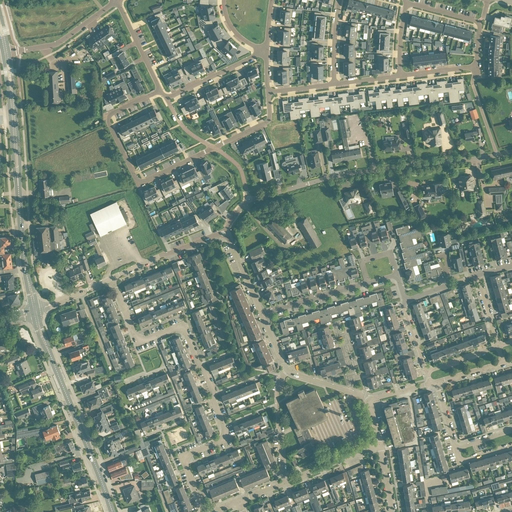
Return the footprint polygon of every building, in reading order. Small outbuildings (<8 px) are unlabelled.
[(345,1),(344,7),(347,8),(346,10),(351,12),(354,1),(352,0),(348,0),(348,2),(345,1)] [(214,12),(213,6),(208,7),(208,2),(200,2),(200,7),(199,7),(201,14),(214,12)] [(281,10),(280,16),(292,17),(293,8),(287,8),(286,11),(281,10)] [(389,10),(386,21),(391,22),(392,20),(395,21),(396,15),(394,14),(394,11),(389,10)] [(202,22),(199,22),(200,27),(203,26),(212,23),(211,19),(215,18),(215,14),(215,12),(214,12),(201,14),(202,22)] [(314,20),(314,21),(325,22),(326,16),(321,15),(321,13),(314,12),(314,15),(316,15),(316,21),(314,20)] [(163,22),(165,22),(161,13),(155,15),(156,19),(151,21),(154,27),(163,22)] [(280,16),(279,22),(285,23),(284,26),(291,26),(292,23),(290,23),(291,17),(292,18),(292,17),(280,16)] [(491,27),(492,27),(491,31),(497,32),(499,33),(501,25),(509,27),(510,26),(511,26),(511,18),(504,16),(503,19),(495,17),(494,23),(493,23),(492,27),(491,27)] [(157,32),(165,27),(163,22),(154,27),(157,32)] [(209,37),(221,30),(221,29),(220,27),(219,27),(218,24),(214,27),(212,23),(203,26),(209,37)] [(346,25),(345,31),(357,32),(358,23),(351,23),(351,26),(346,25)] [(115,34),(112,30),(113,30),(112,29),(109,25),(98,33),(105,43),(108,41),(107,39),(115,34)] [(279,30),(278,36),(291,37),(291,28),(284,27),(284,30),(279,30)] [(159,37),(168,33),(165,28),(157,32),(159,37)] [(378,29),(377,38),(389,39),(390,33),(384,33),(384,30),(378,29)] [(222,42),(220,38),(224,35),(221,30),(209,37),(215,47),(222,42)] [(345,31),(344,37),(350,37),(350,41),(356,41),(357,32),(345,31)] [(312,37),(311,40),(318,41),(318,38),(324,39),(324,33),(312,32),(315,32),(314,37),(312,37)] [(490,35),(490,41),(500,42),(500,37),(503,37),(504,34),(497,32),(496,36),(490,35)] [(105,43),(98,33),(88,40),(91,43),(90,44),(93,49),(97,46),(98,48),(103,45),(105,43)] [(170,38),(168,33),(159,37),(162,42),(170,38)] [(277,39),(277,42),(278,42),(283,43),(283,46),(290,46),(291,37),(278,36),(278,39),(277,39)] [(170,38),(162,42),(164,47),(173,43),(170,38)] [(224,55),(233,45),(228,41),(225,44),(222,42),(215,47),(224,55)] [(344,44),(344,50),(356,50),(354,50),(355,44),(356,44),(356,41),(350,41),(350,44),(344,44)] [(173,43),(164,47),(166,52),(166,53),(175,48),(173,43)] [(311,51),(311,52),(323,52),(323,46),(318,46),(318,43),(312,43),(311,51)] [(377,49),(376,53),(383,53),(383,50),(388,50),(389,44),(378,44),(378,49),(377,49)] [(238,59),(236,54),(234,53),(238,49),(233,45),(224,55),(229,60),(230,60),(231,62),(238,59)] [(175,48),(166,53),(169,58),(174,56),(176,59),(181,56),(180,53),(181,52),(179,47),(175,48)] [(498,55),(499,52),(499,48),(489,47),(488,53),(489,54),(489,56),(493,56),(493,54),(498,54),(498,55)] [(277,50),(277,56),(289,57),(289,51),(290,51),(290,48),(283,48),(283,51),(277,50)] [(119,49),(107,56),(109,59),(113,57),(116,63),(126,58),(125,55),(126,55),(124,52),(123,52),(123,51),(122,52),(120,53),(119,49)] [(344,50),(344,55),(349,56),(349,59),(355,59),(356,50),(344,50)] [(311,57),(310,60),(317,61),(318,58),(323,58),(323,52),(311,52),(311,57)] [(376,54),(376,63),(388,64),(388,58),(383,57),(383,55),(376,54)] [(488,62),(498,62),(498,58),(501,58),(501,56),(500,56),(498,56),(498,55),(498,54),(493,54),(493,56),(489,56),(488,56),(488,62)] [(277,56),(277,62),(283,63),(283,66),(289,66),(289,62),(287,62),(287,57),(289,57),(277,56)] [(206,57),(195,62),(200,73),(205,70),(204,67),(210,65),(206,57)] [(130,64),(126,58),(116,63),(113,65),(114,64),(117,68),(118,67),(120,69),(124,67),(124,68),(127,66),(127,65),(130,64)] [(349,62),(343,62),(343,68),(355,68),(355,59),(349,59),(349,62)] [(200,73),(195,62),(183,68),(187,75),(193,73),(194,76),(200,73)] [(317,62),(310,62),(311,72),(323,71),(323,65),(317,65),(317,62)] [(376,63),(376,74),(383,73),(383,69),(388,69),(388,64),(376,63)] [(283,70),(277,70),(277,76),(289,76),(289,67),(283,67),(283,70)] [(184,75),(181,68),(178,70),(178,71),(173,74),(178,84),(183,81),(181,76),(184,75)] [(257,68),(256,68),(252,70),(249,71),(247,72),(247,74),(245,75),(249,83),(255,80),(254,76),(259,74),(258,72),(259,72),(257,68)] [(355,68),(343,68),(344,74),(349,74),(349,77),(356,77),(355,68)] [(501,68),(489,69),(489,70),(488,70),(488,73),(489,73),(489,75),(492,75),(492,78),(492,79),(501,77),(501,68)] [(74,70),(67,71),(68,89),(75,88),(74,70)] [(57,71),(47,72),(49,103),(59,103),(59,100),(62,100),(62,94),(59,94),(58,90),(57,71)] [(114,71),(106,75),(109,79),(117,75),(114,71)] [(140,81),(142,80),(138,71),(134,73),(137,79),(128,83),(131,90),(135,88),(137,92),(140,90),(141,90),(144,88),(142,85),(140,82),(140,81)] [(323,71),(311,72),(311,82),(318,81),(318,78),(323,78),(323,71)] [(178,84),(173,74),(168,76),(167,75),(164,77),(167,83),(170,82),(172,86),(178,84)] [(289,76),(277,76),(278,82),(283,82),(283,86),(290,85),(289,76)] [(239,80),(238,77),(232,80),(236,89),(248,83),(245,77),(239,80)] [(452,83),(454,102),(460,101),(458,90),(464,90),(463,78),(457,79),(458,82),(457,83),(455,83),(454,83),(452,83)] [(236,89),(232,80),(226,82),(228,85),(222,88),(225,94),(236,89)] [(452,83),(451,83),(450,83),(448,84),(447,84),(447,80),(442,81),(443,92),(448,92),(450,103),(454,102),(452,83)] [(120,83),(122,87),(115,90),(120,101),(120,102),(124,100),(123,99),(127,97),(126,95),(123,90),(124,89),(125,89),(128,88),(124,81),(120,83)] [(432,86),(434,102),(439,101),(438,93),(443,92),(442,81),(437,82),(437,85),(436,85),(433,86),(432,86)] [(422,84),(423,95),(428,94),(429,102),(434,102),(432,86),(431,86),(430,86),(428,86),(427,86),(427,83),(422,84)] [(423,95),(422,84),(417,84),(417,88),(416,88),(414,88),(413,88),(412,88),(414,104),(419,104),(418,95),(423,95)] [(401,86),(403,106),(404,105),(403,97),(408,97),(409,105),(414,104),(412,88),(410,88),(407,89),(406,85),(401,86)] [(390,87),(393,107),(392,99),(397,98),(398,106),(403,106),(401,86),(401,89),(401,90),(400,90),(399,90),(398,90),(396,90),(395,87),(390,87)] [(217,87),(211,90),(216,99),(221,97),(221,96),(224,94),(221,88),(218,90),(217,87)] [(379,89),(382,108),(381,100),(386,99),(387,108),(393,107),(390,87),(390,91),(389,91),(388,91),(387,91),(386,91),(386,92),(386,91),(385,92),(384,88),(379,89)] [(379,89),(379,92),(377,93),(377,92),(376,93),(375,93),(374,93),(373,90),(368,90),(369,101),(375,101),(376,109),(382,108),(379,89)] [(118,102),(120,101),(115,90),(107,94),(108,96),(104,98),(105,101),(106,105),(111,103),(112,104),(116,102),(116,103),(118,102)] [(216,99),(211,90),(206,92),(207,95),(204,96),(207,102),(210,101),(211,102),(216,99)] [(359,95),(353,95),(355,111),(361,111),(360,103),(365,102),(366,102),(366,101),(364,91),(364,90),(364,91),(359,91),(359,92),(359,95)] [(355,111),(353,95),(349,96),(349,95),(348,93),(348,92),(348,93),(343,93),(344,105),(350,104),(351,112),(355,111)] [(344,105),(343,93),(338,94),(338,97),(334,98),(336,114),(340,113),(339,105),(344,105)] [(336,114),(334,98),(329,98),(328,96),(329,96),(328,95),(324,96),(323,96),(325,107),(330,106),(331,114),(336,114)] [(325,107),(323,96),(319,96),(318,96),(318,97),(318,100),(314,100),(316,116),(321,116),(319,108),(325,107)] [(196,97),(191,100),(195,109),(206,103),(203,97),(198,100),(196,97)] [(316,116),(314,100),(309,101),(309,98),(309,97),(308,97),(308,98),(304,98),(303,98),(305,109),(310,109),(311,117),(316,116)] [(305,109),(303,98),(299,99),(298,99),(299,102),(294,103),(296,119),(301,118),(300,110),(305,109)] [(191,100),(185,102),(186,105),(181,108),(184,114),(195,109),(191,100)] [(296,119),(294,103),(288,103),(288,101),(288,100),(287,100),(283,101),(282,101),(284,112),(290,111),(291,119),(296,119)] [(258,101),(250,105),(248,102),(245,104),(245,105),(248,110),(251,109),(254,116),(257,114),(257,115),(260,114),(260,113),(261,112),(260,110),(262,109),(260,105),(258,101)] [(236,114),(240,122),(247,119),(245,115),(249,113),(248,110),(245,105),(242,107),(243,108),(240,110),(241,111),(236,114)] [(155,109),(149,112),(155,123),(160,121),(160,120),(163,119),(159,111),(156,112),(155,109)] [(446,124),(442,110),(435,112),(439,126),(446,124)] [(234,126),(230,119),(234,117),(231,111),(227,113),(227,114),(225,115),(227,118),(220,121),(223,125),(224,125),(226,129),(234,126)] [(155,123),(149,112),(144,115),(149,125),(150,125),(149,123),(153,121),(154,123),(155,123)] [(149,125),(144,115),(140,117),(145,127),(149,125)] [(219,129),(222,127),(217,116),(212,118),(214,122),(204,127),(206,131),(210,129),(213,134),(220,131),(219,129)] [(145,127),(140,117),(135,119),(140,130),(145,127)] [(350,127),(348,128),(346,118),(340,120),(343,137),(347,137),(348,136),(351,136),(350,132),(350,127)] [(140,130),(135,119),(130,122),(135,132),(134,130),(139,128),(140,130)] [(135,132),(130,122),(125,124),(130,135),(131,135),(130,134),(135,132)] [(408,122),(402,123),(402,126),(402,127),(404,139),(404,140),(411,138),(409,125),(408,122)] [(130,135),(125,124),(120,127),(121,130),(118,131),(122,139),(125,138),(130,135)] [(329,127),(326,128),(321,129),(324,142),(332,140),(330,131),(329,127)] [(441,137),(441,135),(440,128),(432,129),(429,129),(428,129),(428,130),(428,131),(424,132),(425,142),(430,141),(431,146),(432,145),(432,146),(436,145),(441,144),(441,138),(441,137)] [(477,135),(481,134),(480,128),(476,129),(477,131),(473,132),(465,133),(465,135),(466,140),(467,140),(469,140),(469,139),(474,139),(473,135),(477,134),(477,135)] [(323,142),(320,129),(312,131),(315,144),(323,142)] [(254,138),(253,139),(259,152),(257,148),(261,146),(261,145),(267,142),(263,134),(254,138)] [(399,139),(398,137),(393,137),(393,139),(387,140),(383,141),(384,146),(385,151),(401,149),(400,144),(399,140),(399,139)] [(259,152),(253,139),(250,140),(248,141),(242,144),(243,145),(239,147),(243,155),(248,152),(248,151),(252,149),(253,150),(257,148),(259,152)] [(175,141),(170,143),(174,151),(179,149),(175,141)] [(174,151),(170,143),(166,146),(170,154),(174,151)] [(170,154),(166,146),(161,148),(165,156),(170,154)] [(349,150),(349,146),(344,147),(345,150),(331,153),(332,158),(333,162),(347,160),(362,157),(361,152),(360,148),(354,149),(349,150)] [(165,156),(161,148),(156,150),(160,158),(165,156)] [(160,158),(156,150),(151,153),(155,161),(160,158)] [(273,169),(279,168),(275,150),(275,152),(269,154),(272,166),(268,167),(267,162),(259,164),(263,180),(263,178),(270,176),(271,178),(269,170),(273,169)] [(316,167),(320,166),(318,152),(309,154),(310,160),(311,163),(312,168),(313,167),(314,168),(316,167)] [(155,161),(151,153),(146,155),(150,163),(155,161)] [(300,164),(304,163),(302,154),(298,156),(298,157),(284,162),(283,162),(282,163),(282,164),(282,165),(282,166),(283,167),(284,168),(285,168),(287,167),(288,168),(289,171),(290,174),(292,173),(292,174),(295,173),(295,172),(297,171),(297,170),(299,169),(299,168),(298,166),(298,164),(300,164)] [(150,163),(146,155),(141,157),(145,166),(150,163)] [(145,166),(141,157),(136,160),(140,168),(145,166)] [(203,170),(200,171),(202,176),(206,183),(209,181),(206,176),(210,174),(209,172),(212,171),(211,170),(213,169),(212,167),(213,167),(212,164),(211,164),(210,163),(208,164),(207,161),(202,163),(202,164),(200,165),(203,170)] [(493,179),(498,178),(511,175),(511,165),(491,170),(493,179)] [(194,167),(189,169),(194,180),(194,179),(199,177),(199,178),(202,176),(200,171),(199,170),(197,172),(194,167)] [(194,180),(189,169),(184,172),(189,182),(194,180)] [(189,182),(184,172),(179,174),(181,179),(178,180),(181,186),(189,182)] [(469,176),(465,177),(465,176),(460,176),(460,177),(458,178),(460,189),(469,188),(469,190),(474,190),(474,185),(474,182),(473,182),(472,179),(472,176),(469,176)] [(172,178),(167,180),(172,191),(177,189),(180,188),(176,180),(174,181),(172,178)] [(53,188),(49,189),(48,179),(45,179),(40,180),(41,197),(46,196),(50,196),(54,195),(53,188)] [(172,191),(167,180),(161,183),(163,186),(160,187),(164,196),(167,194),(172,191)] [(227,180),(210,188),(214,193),(220,188),(221,190),(228,199),(229,198),(233,195),(228,188),(229,188),(228,184),(226,185),(225,184),(228,183),(227,180)] [(392,182),(379,184),(381,193),(386,192),(386,193),(387,193),(387,196),(394,195),(392,182)] [(441,186),(440,186),(439,183),(432,184),(430,184),(430,185),(422,186),(423,196),(428,196),(428,195),(431,195),(431,196),(434,195),(435,200),(441,199),(441,195),(440,191),(441,190),(442,190),(442,189),(442,188),(442,187),(441,186)] [(155,186),(149,189),(155,200),(163,196),(159,188),(156,190),(155,186)] [(360,199),(357,188),(353,190),(350,190),(350,191),(345,193),(346,197),(344,198),(344,197),(339,199),(342,205),(347,203),(346,202),(347,202),(348,203),(348,202),(355,200),(355,201),(356,200),(356,201),(357,202),(358,203),(359,202),(360,202),(360,200),(360,199)] [(155,200),(149,189),(143,191),(145,195),(142,196),(146,204),(149,203),(149,201),(154,199),(154,200),(155,200)] [(409,207),(404,197),(398,200),(403,210),(409,207)] [(493,210),(485,211),(484,200),(477,201),(478,210),(477,210),(478,218),(487,217),(486,214),(493,212),(493,210)] [(368,213),(374,210),(370,201),(364,204),(368,213)] [(126,224),(116,202),(103,208),(114,230),(126,224)] [(215,211),(218,209),(214,204),(206,209),(206,208),(205,208),(212,218),(217,214),(215,211)] [(426,216),(420,204),(413,207),(420,219),(426,216)] [(98,229),(99,231),(101,236),(114,230),(103,208),(90,214),(94,222),(98,229)] [(212,218),(205,208),(198,214),(202,220),(205,218),(207,221),(212,218)] [(201,221),(197,215),(196,214),(190,217),(189,216),(194,226),(199,224),(199,223),(201,221)] [(194,226),(189,216),(184,218),(189,228),(194,226)] [(284,244),(292,236),(274,217),(266,225),(284,244)] [(189,228),(184,218),(185,219),(180,221),(179,219),(185,231),(189,228)] [(313,249),(317,246),(322,244),(307,218),(298,223),(313,249)] [(185,231),(179,219),(174,221),(179,231),(184,229),(185,231)] [(380,228),(379,222),(378,220),(373,221),(374,223),(376,231),(377,231),(379,238),(382,237),(383,239),(383,240),(385,240),(389,238),(386,228),(380,230),(380,228)] [(174,221),(170,223),(175,234),(179,231),(174,221)] [(469,231),(467,224),(463,224),(463,222),(458,223),(461,235),(465,234),(465,232),(469,231)] [(175,234),(170,223),(165,225),(170,236),(175,234)] [(170,236),(165,225),(157,229),(161,237),(164,236),(165,238),(170,236)] [(380,241),(379,238),(377,231),(376,231),(371,232),(371,231),(371,230),(370,225),(365,226),(370,241),(373,240),(374,242),(374,243),(376,242),(380,241)] [(410,231),(408,225),(396,228),(397,232),(397,234),(398,234),(399,238),(421,232),(419,227),(413,229),(413,230),(410,231)] [(50,227),(48,227),(36,228),(38,251),(50,250),(56,250),(55,241),(57,241),(59,240),(63,240),(62,233),(59,232),(58,226),(51,226),(50,227)] [(356,229),(355,226),(351,227),(352,230),(354,236),(355,237),(349,239),(352,249),(356,248),(358,248),(358,247),(358,244),(361,244),(358,236),(359,236),(356,229)] [(370,241),(365,226),(361,227),(363,233),(364,233),(364,234),(359,236),(358,236),(361,244),(361,247),(365,245),(367,245),(367,244),(367,242),(370,241)] [(100,248),(95,238),(97,238),(93,231),(92,231),(90,232),(85,234),(90,245),(94,243),(96,249),(100,257),(96,259),(95,258),(93,259),(94,262),(97,261),(97,262),(96,263),(99,268),(103,265),(107,263),(103,256),(106,255),(104,252),(102,253),(100,248)] [(422,236),(425,235),(423,231),(421,232),(399,238),(401,242),(400,242),(400,243),(400,245),(401,248),(402,248),(414,244),(412,239),(413,238),(415,238),(422,236)] [(501,238),(504,237),(502,232),(500,233),(490,235),(491,240),(492,240),(501,238)] [(440,241),(439,241),(440,245),(441,245),(441,246),(447,245),(450,244),(458,242),(457,238),(450,240),(449,234),(448,234),(441,235),(442,240),(440,240),(440,241)] [(6,244),(10,244),(9,237),(5,237),(0,237),(0,254),(5,254),(4,247),(3,247),(3,246),(6,245),(6,244)] [(478,238),(472,239),(472,237),(465,239),(466,241),(467,247),(467,246),(479,244),(478,238)] [(417,248),(424,246),(423,242),(414,244),(402,248),(403,252),(402,252),(402,253),(402,255),(403,258),(404,258),(416,255),(416,254),(414,249),(415,248),(417,248)] [(255,271),(262,268),(260,264),(264,262),(261,255),(265,254),(262,247),(249,252),(253,259),(255,262),(252,263),(255,271)] [(200,258),(202,257),(200,252),(196,254),(192,255),(192,256),(186,258),(189,267),(194,265),(201,262),(201,261),(200,258)] [(404,258),(405,262),(405,264),(404,264),(405,268),(406,268),(413,266),(418,265),(417,258),(419,258),(426,256),(425,252),(416,254),(416,255),(404,258)] [(460,257),(452,259),(455,270),(463,269),(461,261),(465,261),(463,252),(459,253),(460,257)] [(354,277),(359,275),(352,254),(348,256),(350,263),(350,262),(351,265),(345,267),(349,278),(349,279),(353,278),(354,278),(355,278),(355,277),(354,277)] [(345,267),(343,257),(338,259),(340,266),(341,265),(341,268),(336,270),(335,270),(338,279),(339,282),(343,281),(344,281),(345,280),(345,279),(349,278),(345,267)] [(89,268),(87,264),(86,259),(82,260),(83,264),(74,268),(72,264),(65,267),(67,273),(70,272),(71,275),(73,280),(79,278),(78,277),(83,275),(81,269),(84,268),(85,270),(89,268)] [(0,269),(2,269),(8,268),(12,267),(11,261),(3,262),(3,266),(0,266),(0,269)] [(172,264),(175,272),(181,269),(178,262),(172,264)] [(196,270),(203,267),(201,262),(194,265),(196,270)] [(430,264),(428,264),(427,262),(423,263),(424,265),(427,278),(431,276),(432,277),(436,276),(438,275),(439,275),(439,274),(442,273),(440,266),(431,269),(430,264)] [(335,270),(336,270),(334,264),(330,266),(330,268),(331,271),(332,271),(333,273),(327,274),(329,282),(330,285),(334,284),(335,283),(336,283),(336,282),(335,280),(338,279),(335,270)] [(413,266),(406,268),(406,271),(406,272),(406,274),(408,279),(409,279),(410,283),(422,279),(421,273),(415,275),(413,266)] [(165,269),(168,277),(174,274),(171,267),(165,269)] [(198,276),(206,273),(203,267),(196,270),(198,276)] [(327,274),(327,272),(325,267),(321,268),(321,271),(322,274),(323,274),(324,275),(318,277),(318,275),(317,275),(320,284),(321,287),(325,286),(326,286),(327,286),(327,285),(326,283),(329,282),(327,274)] [(159,271),(163,279),(168,277),(165,269),(159,271)] [(262,278),(263,281),(270,278),(280,274),(278,269),(270,273),(270,274),(269,274),(266,269),(256,273),(258,277),(259,279),(260,279),(262,278)] [(317,275),(318,275),(316,270),(313,271),(312,271),(312,274),(313,277),(314,276),(315,278),(309,280),(311,287),(312,290),(316,289),(317,289),(318,288),(318,287),(317,285),(320,284),(317,275)] [(163,279),(159,271),(154,274),(157,281),(163,279)] [(309,280),(309,278),(307,272),(303,274),(304,278),(305,278),(306,281),(300,282),(301,285),(303,292),(303,293),(307,292),(308,291),(309,291),(309,290),(308,288),(311,287),(309,280)] [(200,282),(208,279),(206,273),(198,276),(200,282)] [(489,277),(490,283),(501,279),(500,274),(499,275),(498,273),(491,274),(492,277),(489,277)] [(148,276),(151,284),(152,286),(154,285),(153,283),(157,281),(154,274),(148,276)] [(6,290),(9,289),(14,288),(13,277),(8,278),(8,275),(9,275),(4,275),(2,276),(2,280),(4,280),(5,281),(6,290)] [(142,278),(145,286),(147,290),(150,288),(148,285),(151,284),(148,276),(142,278)] [(142,278),(136,281),(140,288),(145,286),(142,278)] [(265,286),(267,289),(272,287),(272,288),(281,283),(279,279),(274,281),(274,282),(273,283),(270,278),(263,281),(260,282),(262,286),(263,288),(263,287),(265,286)] [(492,288),(493,287),(503,284),(507,283),(506,282),(508,279),(508,278),(501,279),(490,283),(492,288)] [(200,282),(203,288),(210,285),(208,279),(200,282)] [(292,287),(290,282),(290,280),(284,282),(285,286),(288,296),(292,295),(293,296),(297,295),(299,294),(300,294),(300,293),(303,292),(301,285),(292,287)] [(139,289),(140,288),(136,281),(131,283),(134,291),(139,289)] [(125,285),(129,295),(135,293),(134,291),(131,283),(125,285)] [(460,286),(459,286),(460,291),(461,292),(471,289),(469,284),(464,285),(464,283),(460,284),(460,286)] [(236,288),(230,291),(262,364),(256,367),(263,368),(264,367),(266,366),(268,370),(270,370),(277,371),(276,371),(276,369),(275,368),(276,367),(273,359),(263,338),(262,335),(240,284),(235,286),(236,288)] [(503,284),(493,287),(494,290),(493,291),(494,292),(504,289),(503,284)] [(213,290),(210,285),(203,288),(205,293),(213,290)] [(265,290),(266,293),(265,294),(266,296),(268,301),(269,300),(271,304),(283,299),(280,293),(275,296),(272,288),(272,287),(267,289),(265,290)] [(496,297),(506,294),(509,293),(508,288),(504,289),(494,292),(494,294),(495,294),(496,297)] [(471,289),(461,292),(462,298),(472,295),(471,289)] [(212,301),(218,299),(216,295),(215,295),(213,290),(205,293),(201,295),(205,304),(209,303),(209,302),(212,301)] [(379,307),(385,305),(381,292),(377,294),(376,293),(372,294),(370,295),(369,295),(369,296),(366,297),(368,304),(377,301),(379,307)] [(18,294),(13,295),(9,296),(10,300),(1,302),(2,307),(18,303),(18,302),(19,301),(18,294)] [(100,295),(88,300),(91,310),(96,308),(93,301),(100,298),(101,299),(102,299),(105,305),(113,301),(110,295),(106,297),(105,294),(100,296),(100,295)] [(496,301),(496,302),(507,299),(506,294),(496,297),(497,300),(496,301)] [(461,298),(463,304),(474,301),(472,295),(462,298),(461,298)] [(187,307),(185,302),(184,300),(181,301),(179,297),(176,298),(177,299),(181,309),(187,307)] [(360,306),(368,304),(366,297),(363,298),(363,297),(362,297),(360,298),(356,299),(356,300),(352,301),(356,313),(361,312),(360,306)] [(175,311),(181,309),(177,299),(174,300),(171,301),(175,311)] [(113,301),(105,305),(102,306),(104,311),(115,307),(113,301)] [(169,314),(175,311),(171,301),(165,304),(167,307),(169,314)] [(351,315),(356,313),(352,301),(348,302),(348,301),(343,303),(341,303),(340,303),(341,304),(338,305),(340,312),(348,310),(350,315),(351,315)] [(413,309),(413,311),(425,307),(423,301),(413,304),(414,308),(413,309)] [(476,307),(474,301),(463,304),(465,310),(476,307)] [(393,307),(392,307),(391,304),(387,305),(380,307),(379,308),(380,311),(383,310),(384,315),(395,312),(393,307)] [(499,310),(499,312),(499,313),(510,309),(509,304),(499,307),(500,310),(499,310)] [(331,315),(340,312),(338,305),(334,306),(334,305),(331,306),(327,307),(327,308),(323,309),(327,322),(331,321),(333,320),(331,315)] [(115,307),(104,311),(106,317),(110,316),(117,313),(115,307)] [(161,309),(164,316),(169,314),(167,307),(161,309)] [(425,307),(413,311),(414,313),(416,313),(417,316),(424,313),(423,310),(426,309),(425,307)] [(477,313),(476,307),(465,310),(466,316),(477,313)] [(158,318),(155,311),(154,309),(149,311),(150,314),(152,321),(158,318)] [(155,311),(158,318),(164,316),(161,309),(155,311)] [(321,324),(327,322),(323,309),(319,311),(319,310),(314,311),(312,312),(312,313),(309,314),(311,321),(320,318),(321,324)] [(192,313),(194,319),(201,316),(199,310),(192,313)] [(65,313),(61,315),(64,323),(69,322),(69,323),(79,320),(76,311),(65,315),(65,313)] [(359,316),(362,315),(361,312),(356,313),(351,315),(352,318),(349,319),(350,324),(361,321),(359,316)] [(419,321),(429,318),(427,312),(424,313),(417,316),(419,321)] [(107,327),(115,324),(120,322),(119,319),(120,319),(117,313),(110,316),(112,321),(106,323),(107,327)] [(468,323),(462,324),(463,328),(475,325),(473,320),(479,318),(477,313),(466,316),(468,323)] [(144,316),(147,323),(152,321),(150,314),(144,316)] [(303,323),(311,321),(309,314),(306,315),(305,314),(303,315),(298,316),(298,317),(295,318),(294,318),(296,325),(298,331),(299,330),(304,329),(302,323),(303,323)] [(194,319),(197,324),(204,321),(202,318),(205,317),(204,315),(201,316),(194,319)] [(138,318),(141,325),(147,323),(144,316),(138,318)] [(291,327),(296,325),(294,318),(291,319),(291,318),(290,318),(288,319),(284,320),(284,321),(280,322),(283,335),(284,335),(289,333),(288,328),(291,327)] [(430,318),(429,318),(419,321),(421,327),(428,325),(432,323),(430,318)] [(197,324),(199,330),(206,327),(204,321),(197,324)] [(239,346),(241,345),(235,323),(231,321),(239,346)] [(362,326),(361,321),(350,324),(352,329),(361,327),(362,326)] [(389,330),(387,330),(388,333),(399,330),(398,326),(399,326),(400,325),(399,322),(398,322),(397,321),(387,324),(389,330)] [(113,332),(121,329),(118,323),(111,326),(113,332)] [(475,333),(486,329),(485,323),(473,327),(475,333)] [(428,325),(421,327),(423,333),(433,329),(432,325),(429,326),(428,325)] [(199,330),(201,336),(208,333),(207,330),(210,329),(209,326),(206,327),(199,330)] [(320,334),(330,331),(328,326),(324,327),(321,328),(318,329),(319,331),(312,333),(313,336),(320,334)] [(115,338),(123,335),(121,329),(113,332),(115,338)] [(433,329),(423,333),(425,339),(429,337),(437,335),(435,329),(433,329)] [(355,334),(353,334),(354,337),(356,337),(356,338),(367,335),(365,330),(362,331),(355,334)] [(400,332),(399,330),(388,333),(389,336),(390,341),(391,341),(404,337),(402,331),(400,332)] [(201,336),(203,341),(213,337),(211,332),(208,333),(201,336)] [(83,340),(78,339),(76,334),(64,338),(66,345),(72,343),(73,345),(76,344),(76,346),(84,343),(83,340)] [(115,345),(118,344),(125,341),(123,335),(115,338),(113,339),(115,345)] [(368,340),(367,335),(356,338),(358,343),(368,340)] [(477,337),(479,344),(486,342),(484,335),(477,337)] [(172,339),(175,345),(182,343),(179,337),(172,339)] [(219,352),(217,347),(216,343),(213,337),(203,341),(206,347),(207,347),(208,350),(211,349),(212,354),(219,352)] [(479,344),(477,337),(470,340),(473,347),(479,344)] [(11,347),(10,347),(8,339),(0,340),(0,348),(5,348),(5,352),(11,351),(10,350),(11,350),(11,347)] [(329,347),(334,345),(333,340),(322,344),(324,348),(325,352),(326,351),(326,348),(329,347)] [(464,342),(466,349),(473,347),(470,340),(464,342)] [(118,344),(120,350),(128,347),(125,341),(118,344)] [(406,346),(405,341),(395,345),(392,345),(393,346),(391,348),(392,350),(396,349),(406,346)] [(464,342),(457,344),(460,352),(466,349),(464,342)] [(72,360),(77,358),(82,356),(84,356),(83,352),(86,351),(85,347),(89,346),(88,343),(82,345),(83,348),(70,352),(72,360)] [(176,348),(173,349),(174,352),(184,348),(182,343),(175,345),(176,348)] [(306,345),(306,343),(301,345),(305,357),(310,356),(308,351),(306,345)] [(451,347),(453,354),(460,352),(457,344),(451,347)] [(300,359),(305,357),(301,345),(296,346),(296,348),(300,359)] [(361,353),(371,350),(373,349),(372,347),(370,348),(370,345),(359,348),(361,353)] [(291,347),(291,346),(288,347),(289,351),(287,351),(290,362),(295,360),(291,347)] [(296,348),(295,349),(294,346),(291,347),(295,360),(300,359),(296,348)] [(408,351),(406,346),(396,349),(398,354),(394,355),(395,358),(408,354),(407,351),(408,351)] [(120,356),(130,352),(128,347),(120,350),(117,351),(119,357),(120,356)] [(247,365),(251,366),(250,362),(248,363),(242,347),(240,348),(247,365)] [(441,350),(438,351),(440,359),(447,356),(444,349),(443,347),(441,348),(441,350)] [(444,349),(447,356),(453,354),(451,347),(444,349)] [(186,354),(184,348),(174,352),(177,358),(186,354)] [(437,349),(430,352),(431,354),(433,359),(434,361),(434,362),(438,360),(440,359),(438,351),(437,349)] [(373,355),(371,350),(361,353),(362,358),(373,355)] [(123,362),(125,361),(132,358),(130,352),(120,356),(123,362)] [(186,354),(177,358),(179,363),(188,359),(186,354)] [(402,364),(413,361),(411,356),(409,357),(408,354),(395,358),(396,361),(401,360),(402,364)] [(9,359),(5,360),(7,365),(14,362),(14,363),(16,362),(21,375),(26,373),(31,371),(31,370),(29,366),(27,366),(25,361),(21,362),(20,359),(19,355),(14,357),(9,359)] [(232,356),(227,359),(229,366),(235,363),(232,356)] [(339,359),(339,360),(336,361),(335,357),(333,358),(334,362),(337,372),(342,371),(341,368),(340,365),(340,363),(345,361),(344,358),(339,359)] [(125,361),(125,362),(127,367),(134,364),(132,358),(125,361)] [(186,367),(191,365),(188,359),(179,363),(178,364),(179,367),(179,368),(177,368),(178,370),(180,370),(184,368),(186,367)] [(227,359),(221,361),(224,368),(225,371),(230,369),(229,366),(227,359)] [(365,368),(375,365),(374,360),(363,363),(365,368)] [(82,362),(78,364),(79,365),(74,366),(75,369),(74,369),(76,373),(84,370),(90,368),(88,361),(82,363),(82,362)] [(218,370),(224,368),(221,361),(215,363),(218,370)] [(215,363),(209,366),(212,373),(218,370),(215,363)] [(322,376),(327,375),(324,364),(319,366),(322,376)] [(374,370),(377,370),(375,365),(365,368),(366,373),(371,371),(374,370)] [(90,368),(86,370),(87,375),(95,374),(100,373),(106,372),(105,366),(90,369),(90,368)] [(403,375),(415,371),(414,366),(403,369),(404,372),(402,372),(403,375)] [(191,371),(186,373),(184,373),(185,376),(181,378),(183,381),(186,379),(193,377),(191,371)] [(164,383),(165,382),(170,380),(167,373),(161,376),(164,383)] [(509,382),(507,374),(500,376),(503,384),(509,382)] [(156,378),(158,385),(164,383),(161,376),(156,378)] [(494,378),(495,383),(496,385),(495,386),(497,392),(501,391),(499,385),(503,384),(500,376),(494,378)] [(195,382),(193,377),(186,379),(188,385),(195,382)] [(153,387),(158,385),(156,378),(153,379),(152,378),(150,379),(150,380),(153,387)] [(368,384),(367,384),(368,385),(368,386),(369,387),(369,388),(378,385),(382,384),(381,379),(380,379),(368,383),(368,384)] [(492,387),(491,384),(490,379),(483,381),(486,388),(492,387)] [(19,386),(21,391),(23,395),(30,392),(28,388),(31,387),(35,398),(31,399),(32,402),(38,401),(39,400),(39,399),(38,396),(38,395),(44,392),(41,386),(36,388),(35,385),(36,384),(35,380),(19,386)] [(93,381),(92,381),(92,380),(89,381),(89,382),(85,384),(81,386),(81,387),(81,388),(82,389),(82,390),(83,391),(84,393),(88,391),(88,392),(102,387),(100,383),(95,385),(93,381)] [(154,390),(153,387),(150,380),(148,381),(147,380),(144,381),(144,382),(147,389),(148,392),(154,390)] [(483,381),(477,383),(479,390),(482,390),(483,391),(484,394),(487,393),(486,388),(483,381)] [(144,382),(139,385),(141,392),(147,389),(144,382)] [(198,388),(195,382),(188,385),(191,391),(198,388)] [(259,389),(256,383),(256,382),(250,385),(253,392),(259,389)] [(471,385),(473,392),(474,395),(480,393),(480,391),(477,383),(471,385)] [(143,395),(141,392),(139,385),(133,387),(136,394),(139,393),(140,396),(140,397),(143,395)] [(250,385),(244,387),(247,394),(253,392),(250,385)] [(471,385),(465,386),(467,394),(473,392),(471,385)] [(458,388),(460,396),(467,394),(465,386),(458,388)] [(101,399),(110,396),(106,387),(102,388),(98,390),(99,394),(87,399),(88,401),(87,402),(89,405),(88,405),(89,409),(90,408),(90,409),(100,405),(100,404),(99,400),(101,399)] [(128,390),(126,391),(127,395),(129,400),(134,398),(134,399),(137,398),(137,397),(136,394),(133,387),(127,389),(128,390)] [(244,387),(239,389),(242,396),(247,394),(244,387)] [(198,388),(191,391),(193,396),(200,394),(198,388)] [(460,396),(458,388),(452,390),(454,398),(460,396)] [(239,389),(233,391),(236,398),(237,401),(243,399),(242,396),(239,389)] [(316,390),(315,390),(314,389),(305,393),(303,389),(298,392),(299,395),(287,402),(288,404),(286,404),(289,411),(286,413),(293,426),(295,430),(298,437),(298,438),(302,446),(304,445),(305,446),(297,449),(298,449),(299,452),(301,451),(301,453),(303,456),(302,456),(303,457),(315,451),(315,450),(314,451),(313,447),(314,447),(314,446),(313,447),(313,445),(313,444),(311,445),(310,444),(311,443),(310,442),(311,442),(310,442),(309,440),(311,439),(312,438),(308,429),(308,428),(309,428),(310,428),(310,429),(310,428),(312,427),(313,428),(313,427),(312,425),(326,418),(326,417),(327,417),(325,412),(326,411),(328,411),(329,410),(328,410),(327,408),(327,407),(326,408),(324,409),(323,408),(324,407),(322,404),(320,398),(316,390)] [(233,391),(227,394),(230,401),(232,404),(237,402),(236,398),(233,391)] [(424,394),(425,400),(433,398),(432,392),(424,394)] [(200,394),(193,396),(195,402),(189,404),(189,403),(183,406),(185,409),(191,407),(200,403),(199,400),(202,399),(200,394)] [(227,394),(222,396),(224,403),(230,401),(227,394)] [(257,401),(255,402),(252,396),(249,397),(251,404),(252,405),(258,403),(257,401)] [(425,400),(422,401),(424,407),(427,406),(435,404),(433,398),(425,400)] [(408,399),(398,402),(388,404),(389,405),(382,407),(385,417),(410,410),(409,403),(408,399)] [(95,420),(96,424),(108,419),(106,414),(113,411),(112,409),(115,407),(113,403),(110,404),(105,406),(106,410),(100,412),(98,413),(99,414),(95,416),(96,419),(95,420)] [(194,415),(197,414),(205,411),(202,405),(201,405),(200,403),(191,407),(192,409),(195,408),(196,411),(193,412),(194,415)] [(47,417),(48,417),(53,415),(49,405),(43,408),(41,404),(32,407),(34,411),(35,412),(38,418),(41,419),(44,418),(44,417),(46,416),(47,417)] [(427,406),(429,412),(437,410),(435,404),(427,406)] [(464,405),(461,406),(457,407),(458,414),(466,412),(464,405)] [(19,418),(31,413),(28,407),(16,412),(16,413),(14,414),(16,419),(19,418)] [(175,409),(177,416),(183,414),(180,407),(175,409)] [(177,416),(175,409),(169,411),(172,418),(177,416)] [(410,410),(385,417),(388,427),(410,420),(410,418),(411,418),(410,410)] [(439,416),(437,410),(429,412),(431,418),(439,416)] [(501,412),(504,420),(510,418),(507,410),(501,412)] [(163,413),(166,420),(172,418),(169,411),(163,413)] [(197,414),(200,419),(207,416),(205,411),(197,414)] [(494,411),(489,413),(492,424),(498,422),(495,414),(495,412),(494,411)] [(466,412),(458,414),(460,420),(468,418),(466,412)] [(502,421),(504,420),(501,412),(499,413),(495,414),(498,422),(502,421)] [(158,416),(160,423),(166,420),(163,413),(158,416)] [(489,416),(483,418),(486,427),(486,426),(489,425),(492,424),(489,413),(488,413),(489,416)] [(152,418),(150,415),(145,417),(146,420),(149,427),(155,425),(152,418)] [(257,417),(259,424),(260,427),(266,425),(262,415),(257,417)] [(158,416),(152,418),(155,425),(160,423),(158,416)] [(200,419),(202,425),(209,422),(207,416),(200,419)] [(440,422),(439,416),(431,418),(432,424),(440,422)] [(257,417),(251,420),(254,427),(259,424),(257,417)] [(460,420),(462,426),(470,424),(468,418),(460,420)] [(120,429),(120,428),(123,427),(122,423),(118,425),(117,421),(110,424),(108,419),(96,424),(98,428),(99,427),(101,430),(105,429),(106,431),(113,427),(115,431),(120,429)] [(141,423),(138,424),(140,430),(143,429),(143,430),(149,427),(146,420),(141,423)] [(251,420),(245,422),(248,429),(254,427),(251,420)] [(410,420),(388,427),(391,435),(411,429),(410,421),(410,420)] [(202,425),(204,430),(211,428),(209,422),(202,425)] [(249,431),(248,429),(245,422),(240,424),(242,431),(245,430),(246,432),(249,431)] [(434,430),(442,428),(440,422),(432,424),(434,430)] [(240,424),(234,426),(237,433),(242,431),(240,424)] [(470,424),(462,426),(464,433),(471,431),(470,424)] [(48,426),(17,432),(17,437),(36,433),(36,434),(41,433),(42,434),(45,442),(51,440),(51,438),(52,437),(53,440),(60,437),(59,434),(60,433),(60,431),(58,427),(57,425),(54,426),(49,428),(48,426)] [(212,428),(211,428),(204,430),(206,434),(208,438),(211,437),(210,435),(214,433),(212,430),(213,430),(213,429),(213,428),(212,428)] [(412,437),(415,437),(413,428),(411,429),(391,435),(393,443),(393,444),(394,444),(395,444),(395,445),(396,445),(399,444),(399,445),(404,443),(405,443),(412,441),(412,440),(412,439),(413,438),(412,437)] [(105,446),(107,450),(118,445),(116,441),(121,440),(127,434),(126,430),(116,434),(117,437),(109,440),(109,442),(105,443),(106,446),(105,446)] [(438,434),(433,435),(429,436),(431,442),(439,440),(438,434)] [(261,481),(263,480),(264,481),(268,479),(268,478),(269,477),(270,478),(267,470),(270,469),(269,467),(270,467),(268,462),(275,460),(273,455),(272,455),(271,454),(272,453),(270,448),(269,449),(268,447),(269,447),(268,442),(266,443),(266,441),(267,440),(258,443),(258,441),(254,443),(255,445),(256,445),(265,468),(240,478),(239,476),(234,478),(235,479),(209,489),(209,488),(206,489),(208,492),(210,492),(214,500),(218,498),(218,497),(220,496),(220,497),(225,495),(224,494),(226,493),(226,495),(231,493),(231,492),(232,491),(233,492),(237,490),(237,489),(239,488),(239,489),(237,483),(241,481),(244,489),(249,487),(249,486),(250,485),(251,486),(255,484),(255,483),(257,482),(257,484),(262,482),(261,481)] [(439,440),(431,442),(433,448),(441,446),(439,440)] [(64,441),(54,445),(55,447),(57,452),(60,451),(66,448),(68,451),(75,448),(72,441),(65,444),(64,441)] [(152,447),(155,453),(164,448),(162,443),(159,444),(158,441),(152,443),(154,447),(152,447)] [(124,447),(122,448),(121,444),(118,445),(107,450),(108,454),(109,453),(110,455),(114,454),(115,455),(116,454),(125,451),(124,447)] [(136,451),(141,449),(139,450),(137,445),(128,449),(129,454),(136,451)] [(146,446),(141,447),(144,457),(150,454),(147,445),(146,446)] [(441,446),(433,448),(435,454),(443,452),(441,446)] [(167,454),(164,448),(155,453),(157,458),(160,457),(167,454)] [(141,449),(136,451),(139,460),(144,458),(141,449)] [(238,450),(232,452),(235,459),(241,457),(238,450)] [(232,452),(226,454),(229,462),(235,459),(232,452)] [(432,455),(432,458),(436,457),(436,460),(445,458),(443,452),(435,454),(432,455)] [(506,453),(500,454),(502,463),(508,461),(506,453)] [(2,454),(0,454),(0,463),(3,463),(8,462),(14,461),(15,458),(8,459),(6,457),(5,457),(5,454),(2,454)] [(169,460),(167,454),(160,457),(162,463),(169,460)] [(220,457),(223,464),(229,462),(226,454),(220,457)] [(410,459),(409,455),(409,454),(406,454),(399,456),(400,462),(410,461),(410,459)] [(500,454),(494,456),(496,464),(502,463),(500,454)] [(496,465),(496,464),(494,456),(488,458),(490,466),(496,465)] [(215,459),(218,467),(223,464),(220,457),(215,459)] [(445,458),(436,460),(438,466),(446,464),(445,458)] [(482,459),(484,468),(490,466),(488,458),(482,459)] [(123,466),(121,460),(121,459),(115,461),(112,463),(107,465),(110,471),(114,469),(123,466)] [(212,469),(218,467),(215,459),(209,461),(212,469)] [(475,461),(478,470),(484,468),(482,459),(475,461)] [(83,470),(81,462),(73,464),(72,463),(69,464),(68,460),(60,463),(61,466),(63,466),(64,469),(63,469),(63,470),(73,467),(75,472),(83,470)] [(164,468),(171,465),(169,460),(162,463),(164,468)] [(209,461),(209,462),(208,460),(205,462),(205,463),(204,464),(203,464),(206,471),(207,471),(212,469),(209,461)] [(401,469),(411,467),(410,461),(400,462),(401,469)] [(470,462),(469,463),(471,467),(472,471),(478,470),(475,461),(470,463),(470,462)] [(200,474),(206,471),(203,464),(197,466),(200,474)] [(448,470),(446,464),(438,466),(435,467),(437,473),(440,473),(444,471),(448,470)] [(112,479),(117,477),(119,476),(121,479),(133,478),(128,465),(126,466),(110,472),(112,479)] [(171,465),(164,468),(166,471),(163,472),(164,475),(167,474),(174,471),(171,465)] [(461,470),(463,478),(470,476),(467,468),(467,469),(461,470)] [(361,471),(362,478),(370,475),(368,469),(364,470),(361,471)] [(52,481),(50,470),(35,474),(38,484),(52,481)] [(457,480),(463,478),(461,470),(455,472),(457,480)] [(176,477),(174,471),(167,474),(169,480),(176,477)] [(347,476),(344,477),(343,472),(342,473),(336,475),(341,485),(345,483),(348,493),(352,492),(347,476)] [(451,482),(457,480),(455,472),(449,474),(449,473),(449,474),(441,476),(442,480),(450,478),(451,482)] [(338,487),(341,486),(341,485),(336,475),(330,478),(330,477),(330,478),(333,485),(336,484),(338,487)] [(370,475),(362,478),(359,478),(361,485),(364,484),(372,482),(370,475)] [(80,486),(83,485),(88,484),(86,477),(79,479),(78,478),(72,479),(73,483),(79,482),(80,486)] [(177,486),(176,483),(179,482),(176,477),(169,480),(170,483),(168,488),(169,489),(173,487),(177,486)] [(70,478),(64,480),(61,480),(61,481),(57,482),(57,485),(62,484),(63,486),(71,484),(70,478)] [(324,481),(318,483),(322,493),(328,491),(327,488),(324,480),(324,481)] [(153,483),(155,483),(154,481),(141,482),(142,489),(154,489),(153,483)] [(420,485),(420,490),(425,490),(424,481),(422,481),(415,482),(416,485),(419,485),(420,485)] [(372,482),(364,484),(366,490),(374,488),(372,482)] [(494,483),(491,484),(492,486),(493,490),(492,488),(500,486),(500,487),(500,485),(499,482),(494,483)] [(316,496),(322,493),(318,483),(312,485),(316,496)] [(414,487),(413,487),(413,484),(411,485),(410,485),(406,485),(403,486),(404,492),(415,491),(414,487)] [(139,498),(137,492),(134,485),(123,489),(128,503),(139,499),(139,498)] [(176,488),(178,494),(185,491),(183,485),(176,488)] [(306,488),(299,490),(302,498),(309,495),(306,488)] [(366,490),(368,497),(375,495),(374,488),(366,490)] [(510,499),(508,492),(507,489),(505,489),(501,490),(504,501),(510,499)] [(59,508),(55,509),(56,511),(75,507),(74,503),(77,502),(77,501),(79,501),(86,500),(85,498),(91,497),(90,490),(82,492),(82,491),(81,491),(75,493),(75,494),(76,497),(70,498),(68,499),(69,503),(59,505),(59,508)] [(299,490),(293,493),(297,503),(304,500),(302,498),(299,490)] [(499,491),(495,492),(496,496),(499,504),(503,503),(502,501),(504,501),(501,490),(499,491)] [(188,496),(185,491),(178,494),(181,499),(188,496)] [(415,491),(404,492),(405,499),(413,498),(415,497),(415,491)] [(492,494),(486,496),(489,504),(495,503),(492,494)] [(286,509),(288,508),(292,506),(287,495),(287,496),(281,498),(284,505),(286,509)] [(375,495),(368,497),(369,503),(377,501),(375,495)] [(489,504),(486,496),(486,495),(484,496),(484,498),(481,499),(483,506),(483,508),(487,507),(486,505),(489,504)] [(188,496),(181,499),(183,505),(190,502),(188,496)] [(317,497),(313,499),(319,511),(322,510),(317,497)] [(279,511),(278,508),(284,505),(281,498),(275,501),(275,500),(275,501),(278,508),(274,509),(275,511),(279,511)] [(310,500),(314,510),(314,511),(316,511),(319,511),(313,499),(310,500)] [(483,506),(481,499),(475,501),(475,504),(477,508),(483,506)] [(369,503),(371,509),(379,507),(377,501),(369,503)] [(175,508),(177,508),(175,502),(173,503),(169,504),(168,504),(170,510),(174,508),(175,508)] [(190,509),(192,508),(190,502),(183,505),(185,510),(183,511),(191,511),(192,511),(190,509)] [(257,504),(253,506),(254,509),(255,511),(261,511),(265,511),(270,509),(272,508),(270,502),(267,504),(268,506),(264,508),(263,505),(258,507),(257,504)] [(406,505),(407,511),(415,511),(415,508),(423,506),(423,507),(426,506),(425,502),(422,503),(420,503),(414,504),(406,505)]
